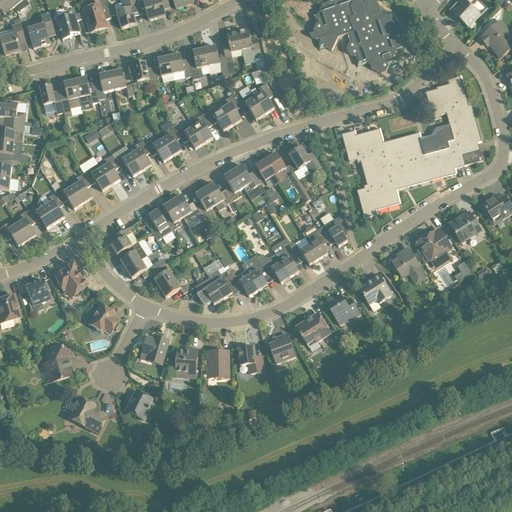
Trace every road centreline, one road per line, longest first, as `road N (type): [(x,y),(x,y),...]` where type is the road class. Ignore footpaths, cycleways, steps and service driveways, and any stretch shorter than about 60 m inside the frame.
road 1 (residential): [(144,306),(210,323),(284,308),(496,169),(503,134),(489,88),(456,46)]
road 2 (residential): [(456,46),(392,100),(215,159),(77,242)]
road 3 (track): [(511,371),(198,511)]
road 4 (residential): [(0,79),(143,44),(236,0)]
